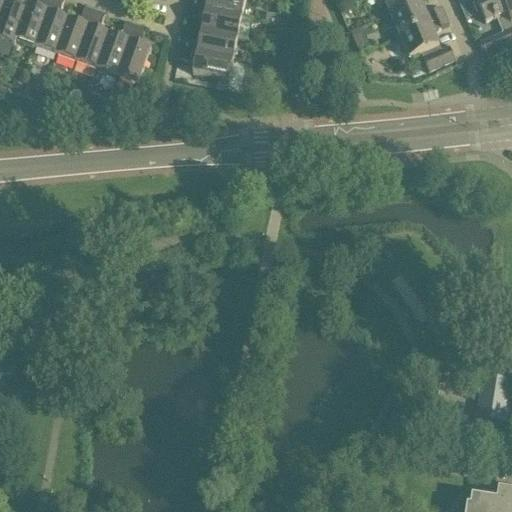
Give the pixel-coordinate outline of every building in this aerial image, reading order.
[(36,52),(54,0),(42,0),(38,13),(29,10),(16,44),(36,52)] [(56,59),(69,25),(58,20),(64,3),(54,0),(36,52),(56,59)] [(241,21),(245,0),(207,0),(207,3),(190,0),(189,0),(187,11),(241,21)] [(377,0),(382,10),(385,8),(389,17),(419,4),(416,0),(377,0)] [(511,50),(511,29),(499,0),(472,0),(484,27),(493,23),(494,25),(497,24),(502,36),(500,39),(480,48),(486,62),(511,50)] [(511,0),(499,0),(511,29),(511,0)] [(16,44),(29,10),(26,9),(24,15),(15,11),(17,6),(8,2),(0,24),(0,45),(14,50),(16,44)] [(395,41),(445,20),(441,11),(425,18),(419,4),(389,17),(394,28),(390,30),(395,41)] [(76,66),(95,15),(85,11),(78,28),(69,25),(56,59),(76,66)] [(251,23),(241,21),(187,11),(185,20),(203,24),(201,36),(237,43),(247,45),(251,23)] [(97,74),(109,39),(98,35),(104,18),(95,15),(76,66),(97,74)] [(449,29),(445,20),(395,41),(401,54),(404,52),(409,63),(421,58),(429,76),(454,65),(449,52),(441,56),(433,36),(449,29)] [(117,81),(136,29),(125,25),(119,43),(109,39),(97,74),(117,81)] [(145,33),(136,29),(117,81),(138,89),(150,54),(139,50),(145,33)] [(233,64),(237,43),(201,36),(199,46),(181,42),(179,53),(233,64)] [(228,86),(233,64),(179,53),(177,63),(195,66),(192,78),(228,86)] [(511,383),(487,380),(480,423),(507,427),(511,393),(511,383)] [(511,511),(511,496),(497,495),(496,505),(471,501),(469,511),(466,510),(466,511),(465,511),(511,511)]
